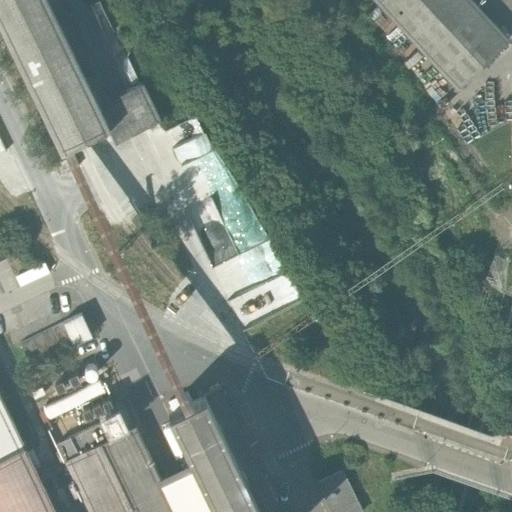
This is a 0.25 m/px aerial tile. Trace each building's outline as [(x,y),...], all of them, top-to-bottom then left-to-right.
[(87,77),(94,73),(84,53),(87,52),(61,0),(0,0),(0,21),(61,149),(108,127),(110,126),(87,77)] [(375,0),(455,85),(506,38),(471,0),(375,0)] [(94,73),(87,77),(110,126),(108,127),(115,141),(161,120),(143,83),(109,99),(96,72),(94,73)] [(157,130),(170,164),(212,148),(199,114),(157,130)] [(274,189),(266,192),(270,201),(278,198),(274,189)] [(314,216),(297,227),(309,247),(327,236),(314,216)] [(93,335),(80,310),(19,341),(32,365),(93,335)] [(98,378),(44,405),(50,418),(104,391),(98,378)] [(0,450),(21,441),(0,396),(0,393),(2,392),(0,387),(0,450)] [(278,511),(219,387),(170,410),(219,511),(278,511)] [(116,414),(106,418),(111,430),(121,425),(116,414)] [(102,421),(56,442),(88,511),(174,511),(134,425),(109,437),(102,421)] [(55,511),(21,441),(0,450),(0,511),(55,511)] [(341,470),(317,482),(331,511),(360,511),(362,511),(341,470)]
